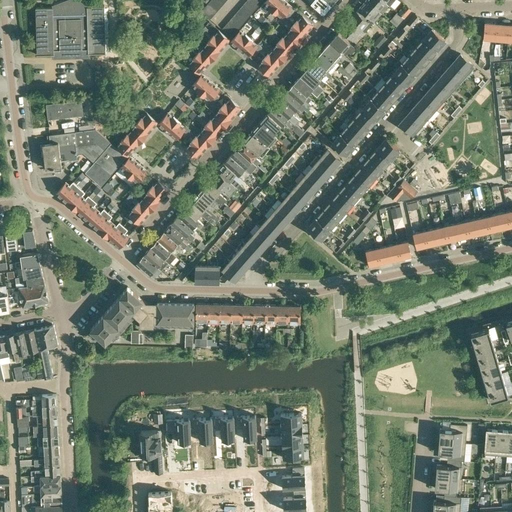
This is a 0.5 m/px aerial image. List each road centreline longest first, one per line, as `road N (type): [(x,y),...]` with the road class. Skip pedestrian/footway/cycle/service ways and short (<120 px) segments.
road 1 (residential): [(119,259),(348,0)]
road 2 (residential): [(511,248),(337,288),(239,290)]
road 3 (residential): [(239,290),(386,122)]
road 4 (residential): [(71,511),(58,311)]
road 5 (residential): [(30,194),(1,0)]
road 6 (residential): [(258,511),(257,472),(139,479),(140,511)]
road 7 (residential): [(386,122),(454,44),(457,9)]
road 8 (residential): [(119,259),(156,288),(239,290)]
